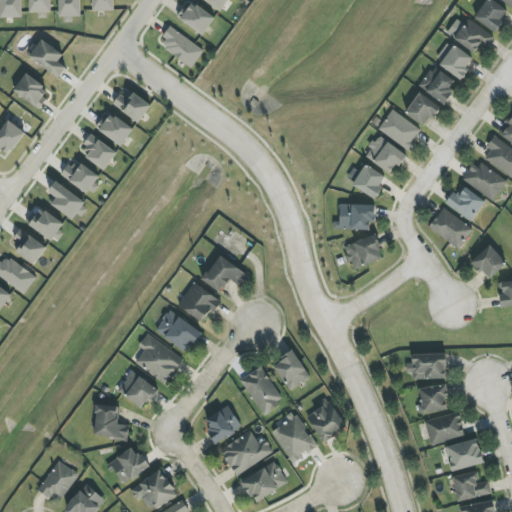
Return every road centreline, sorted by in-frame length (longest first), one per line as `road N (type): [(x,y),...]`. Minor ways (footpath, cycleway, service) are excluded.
road 1 (tertiary): [(119,49),(239,136),(261,167),(287,211),(307,297),(385,455),(400,511)]
road 2 (residential): [(452,305),(402,216),(511,59)]
road 3 (residential): [(0,209),(154,0)]
road 4 (residential): [(224,511),(172,431),(254,322)]
